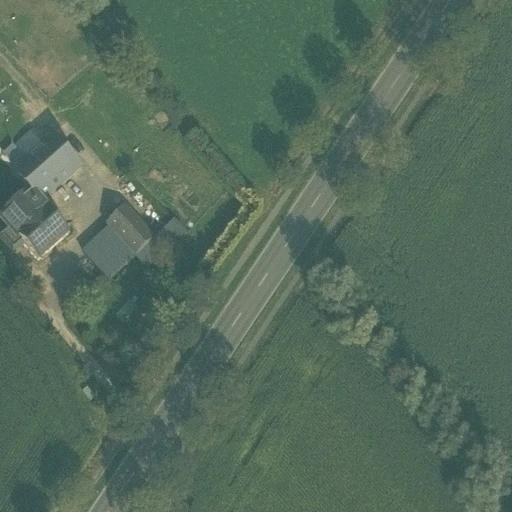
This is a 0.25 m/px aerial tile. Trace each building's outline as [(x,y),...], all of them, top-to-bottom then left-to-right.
[(15,175),(31,192),(41,203),(70,178),(44,149),(15,175)] [(19,240),(38,261),(68,234),(41,203),(31,192),(0,219),(10,230),(19,240)] [(116,238),(135,258),(144,249),(149,254),(159,245),(124,208),(105,226),(116,238)] [(19,240),(10,230),(2,238),(10,248),(19,240)] [(136,259),(135,258),(116,238),(98,255),(118,276),(136,259)]
